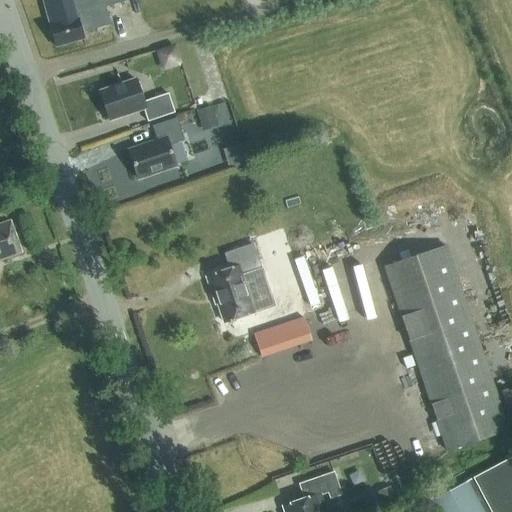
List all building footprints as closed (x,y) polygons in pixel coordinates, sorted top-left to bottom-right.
[(110,25),(105,7),(126,2),(125,0),(43,0),(51,25),(49,25),(55,46),(84,38),(82,32),(110,25)] [(178,43),(158,49),(165,69),(184,63),(178,43)] [(148,122),(174,113),(168,94),(143,102),(136,80),(100,92),(109,120),(143,109),(148,122)] [(201,129),(217,124),(212,107),(196,112),(201,129)] [(176,119),(153,127),(158,141),(128,151),(138,179),(176,166),(169,145),(184,140),(176,119)] [(430,208),(378,225),(382,236),(434,219),(430,208)] [(0,260),(22,253),(10,221),(0,225),(0,260)] [(242,277),(261,270),(253,246),(226,255),(231,270),(206,278),(212,296),(214,295),(224,323),(254,313),(242,277)] [(508,430),(446,247),(384,268),(447,451),(508,430)] [(345,412),(342,424),(308,414),(305,424),(296,421),(291,436),(274,430),(270,441),(322,458),(326,446),(345,452),(348,440),(366,446),(370,433),(394,441),(398,429),(345,412)] [(511,511),(511,457),(430,501),(436,511),(511,511)] [(340,495),(338,489),(339,489),(334,473),(304,483),(309,498),(282,507),(283,511),(326,511),(320,495),(328,493),(330,499),(340,495)] [(395,511),(400,510),(389,487),(376,493),(384,511),(395,511)]
